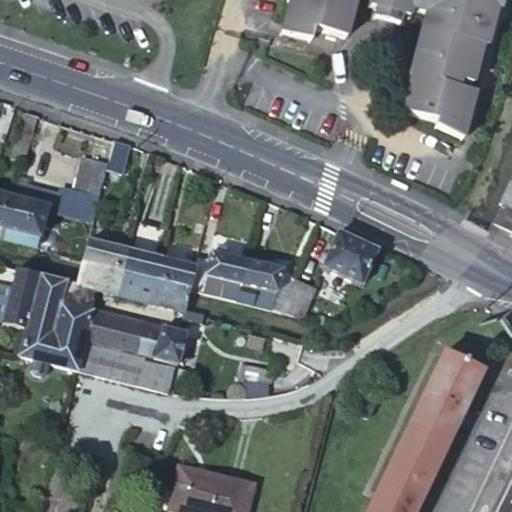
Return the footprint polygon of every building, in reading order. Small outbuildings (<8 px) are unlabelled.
[(279,37),(308,45),(341,53),(352,11),(366,15),(364,23),(371,25),(377,26),(378,22),(396,28),(395,31),(401,33),(408,35),(411,27),(423,31),(419,48),(441,53),(440,59),(462,64),(463,59),(483,64),(488,65),(498,28),(504,6),(505,0),(284,0),(283,9),(286,10),(279,37)] [(510,7),(504,6),(498,28),(504,30),(510,7)] [(377,26),(371,25),(369,34),(398,42),(401,33),(395,31),(396,28),(378,22),(377,26)] [(305,56),(308,45),(279,37),(276,48),(305,56)] [(441,53),(419,48),(412,79),(414,80),(409,97),(445,106),(441,123),(441,127),(469,143),(477,113),(461,108),(463,99),(474,102),(483,64),(463,59),(462,64),(440,59),(441,53)] [(445,106),(409,97),(406,109),(407,111),(408,113),(412,115),(415,116),(441,123),(445,106)] [(21,166),(37,118),(25,115),(23,114),(9,162),(21,166)] [(125,147),(114,143),(108,167),(119,170),(125,147)] [(58,196),(53,212),(53,213),(90,223),(105,165),(84,160),(79,177),(77,177),(71,199),(58,196)] [(511,180),(498,202),(501,204),(511,209),(511,180)] [(0,198),(0,241),(2,242),(14,202),(11,201),(0,198)] [(2,242),(35,250),(42,226),(46,210),(14,202),(2,242)] [(511,231),(511,209),(501,204),(492,221),(511,231)] [(130,253),(126,252),(114,299),(146,306),(158,259),(155,259),(162,230),(138,224),(130,253)] [(356,245),(335,235),(320,269),(358,288),(375,254),(356,245)] [(126,252),(87,241),(78,273),(76,283),(64,281),(58,303),(80,308),(83,291),(94,294),(114,299),(126,252)] [(208,255),(206,261),(202,280),(204,281),(200,295),(235,303),(245,265),(208,255)] [(194,269),(158,259),(146,306),(183,314),(185,303),(188,292),(194,269)] [(206,261),(196,259),(194,269),(188,292),(200,295),(204,281),(202,280),(206,261)] [(280,274),(245,265),(235,303),(270,311),(280,274)] [(37,274),(14,269),(1,326),(23,331),(37,274)] [(64,281),(37,274),(23,331),(17,359),(33,363),(48,367),(167,396),(173,370),(82,346),(83,344),(90,312),(91,311),(80,308),(58,303),(64,281)] [(288,276),(280,274),(270,311),(280,313),(292,282),(288,276)] [(292,283),(292,282),(280,313),(300,318),(313,293),(292,283)] [(83,291),(80,308),(91,311),(94,294),(83,291)] [(102,332),(106,316),(90,312),(83,344),(99,348),(102,332)] [(145,326),(106,316),(102,332),(142,342),(145,326)] [(158,330),(145,326),(142,342),(138,358),(151,361),(158,330)] [(151,361),(176,368),(183,337),(158,330),(151,361)] [(142,342),(102,332),(99,348),(138,358),(142,342)] [(414,511),(482,375),(441,356),(366,511),(414,511)] [(48,367),(33,363),(30,374),(34,379),(39,381),(45,377),(48,367)] [(271,373),(246,368),(244,380),(268,385),(271,373)] [(377,400),(358,391),(348,412),(367,422),(377,400)] [(216,484),(177,475),(168,511),(169,511),(244,511),(250,488),(218,479),(216,484)]
